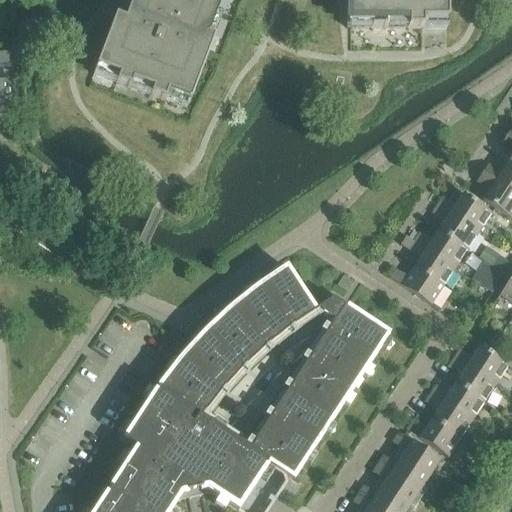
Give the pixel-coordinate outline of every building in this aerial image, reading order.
[(124,0),(121,10),(128,12),(124,23),(114,19),(95,70),(118,78),(115,85),(129,91),(131,84),(151,92),(149,98),(163,104),(166,97),(188,105),(213,40),(206,38),(220,0),(224,0),(228,1),(227,0),(124,0)] [(445,0),(345,0),(345,31),(445,31),(445,0)] [(0,117),(4,117),(3,99),(3,98),(14,98),(13,86),(12,53),(10,53),(0,54),(0,117)] [(511,143),(505,139),(499,148),(511,155),(511,156),(506,166),(511,169),(511,143)] [(487,167),(481,175),(511,195),(511,169),(506,166),(500,175),(487,167)] [(511,195),(481,175),(476,184),(489,192),(482,203),(510,221),(511,222),(511,195)] [(58,193),(55,191),(33,176),(22,193),(32,199),(29,204),(44,214),(56,196),(58,193)] [(442,199),(436,207),(485,239),(486,238),(479,233),(490,215),(462,197),(455,207),(442,199)] [(436,207),(431,216),(444,224),(437,234),(466,252),(477,235),(484,241),(485,239),(436,207)] [(418,235),(413,244),(461,276),(463,274),(455,269),(466,252),(437,234),(431,243),(418,235)] [(405,238),(399,247),(407,252),(420,260),(414,270),(442,289),(453,272),(460,277),(461,276),(413,244),(405,238)] [(498,258),(491,269),(503,276),(510,265),(498,258)] [(176,362),(178,364),(171,373),(169,372),(156,388),(123,438),(121,440),(123,442),(134,449),(92,511),(170,511),(180,498),(187,496),(186,494),(198,491),(199,494),(205,493),(234,511),(238,511),(269,466),(293,482),(305,463),(303,462),(310,452),(312,453),(324,435),(322,433),(328,423),(331,425),(343,406),(341,405),(347,395),(349,396),(361,378),(359,377),(366,367),(368,368),(380,349),(378,348),(385,338),(387,340),(388,338),(343,308),(342,308),(331,300),(330,302),(314,313),(284,269),(282,270),(284,272),(274,279),(272,277),(253,290),(254,292),(245,299),(244,297),(227,311),(225,312),(227,314),(218,322),(217,320),(201,335),(200,336),(201,338),(193,346),(192,345),(176,362)] [(392,274),(388,280),(429,308),(442,289),(414,270),(408,279),(395,271),(393,274),(392,274)] [(511,276),(498,298),(511,306),(511,276)] [(336,288),(346,294),(352,284),(342,278),(336,288)] [(453,360),(502,392),(503,390),(495,386),(507,368),(479,349),(472,360),(459,351),(453,360)] [(460,377),(454,386),(482,405),(493,389),(501,393),(502,392),(453,360),(448,369),(460,377)] [(478,428),(479,426),(472,422),(482,405),(454,386),(448,396),(435,387),(429,396),(478,428)] [(437,413),(430,423),(458,441),(470,425),(477,429),(478,428),(429,396),(424,405),(437,413)] [(446,460),(458,441),(430,423),(424,432),(411,423),(409,426),(405,433),(446,460)] [(404,453),(399,461),(428,479),(439,462),(397,435),(395,439),(391,445),(404,453)] [(382,458),(375,469),(416,496),(428,479),(399,461),(396,467),(382,458)] [(384,483),(377,494),(404,511),(406,511),(416,496),(375,469),(371,475),(384,483)] [(369,511),(404,511),(377,494),(376,496),(363,488),(354,502),(369,511)] [(362,511),(369,511),(354,502),(351,505),(362,511)]
